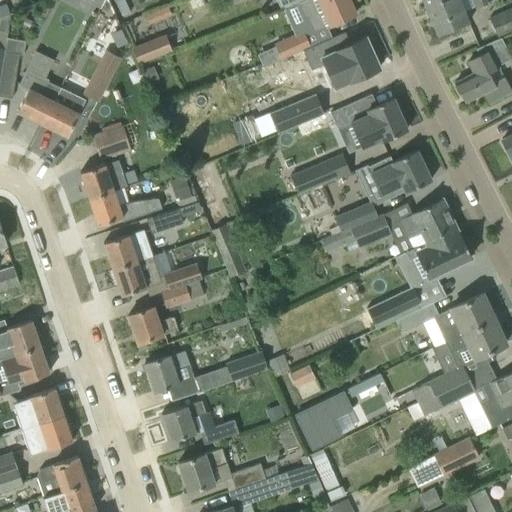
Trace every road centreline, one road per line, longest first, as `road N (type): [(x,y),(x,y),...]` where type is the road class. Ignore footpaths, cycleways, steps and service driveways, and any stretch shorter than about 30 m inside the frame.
road 1 (residential): [(0,178),(30,200),(136,511)]
road 2 (unclassified): [(511,240),(396,0)]
